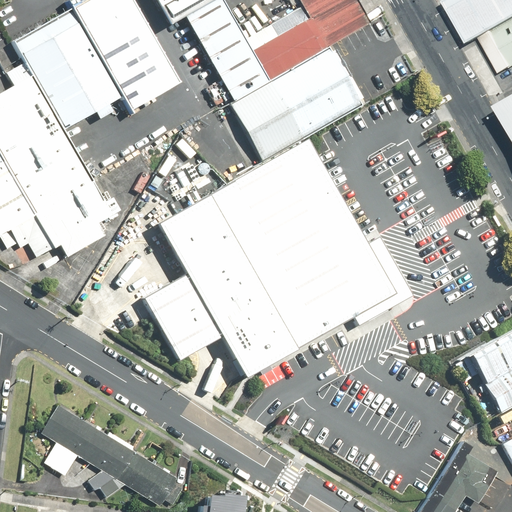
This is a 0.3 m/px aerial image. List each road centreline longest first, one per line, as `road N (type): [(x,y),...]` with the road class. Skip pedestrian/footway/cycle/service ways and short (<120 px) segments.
road 1 (unclassified): [(14,314),(337,511)]
road 2 (secondary): [(407,0),(511,183)]
